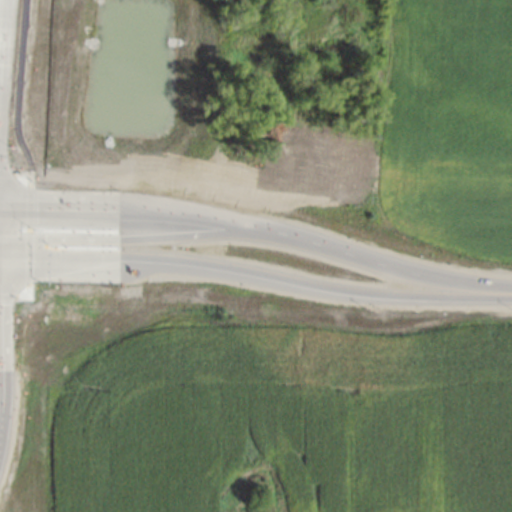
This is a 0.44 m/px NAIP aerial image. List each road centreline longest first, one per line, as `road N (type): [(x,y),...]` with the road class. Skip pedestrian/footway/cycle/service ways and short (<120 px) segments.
road 1 (tertiary): [(511,289),(416,273),(194,214),(0,210)]
road 2 (tertiary): [(0,259),(167,261),(347,292),(511,295)]
road 3 (secondary): [(260,228),(0,239)]
